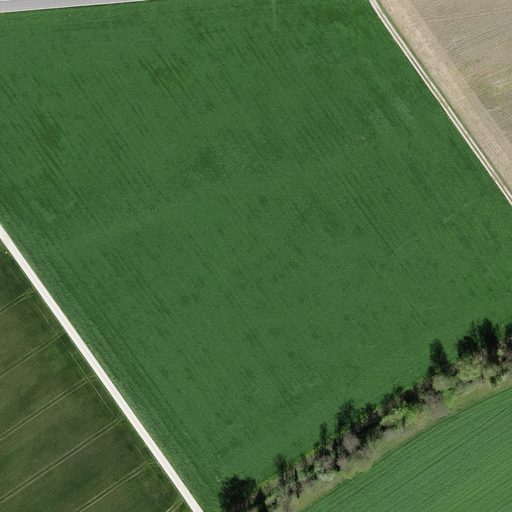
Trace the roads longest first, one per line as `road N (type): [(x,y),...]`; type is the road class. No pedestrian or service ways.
road 1 (residential): [(0,228),(197,511)]
road 2 (track): [(511,340),(389,405),(237,511)]
road 3 (track): [(511,213),(370,0)]
